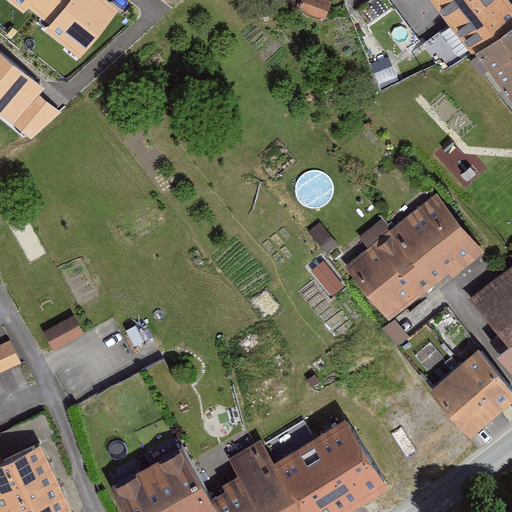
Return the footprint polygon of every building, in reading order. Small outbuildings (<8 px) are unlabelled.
[(8,0),(24,13),(28,8),(49,25),(46,30),(79,57),(118,9),(107,0),(8,0)] [(300,0),(296,15),(331,25),(338,2),(331,0),(300,0)] [(473,52),(511,23),(511,9),(505,0),(432,0),(453,28),(429,46),(448,71),(473,52)] [(511,23),(473,52),(511,100),(511,23)] [(43,90),(0,56),(0,114),(32,140),(61,111),(38,98),(43,90)] [(436,288),(484,251),(441,195),(393,231),(436,288)] [(388,324),(436,288),(393,231),(345,268),(388,324)] [(511,268),(472,300),(506,333),(494,343),(511,365),(511,268)] [(57,352),(85,336),(74,318),(46,333),(57,352)] [(0,378),(24,367),(11,340),(0,345),(0,378)] [(474,437),(511,405),(511,387),(480,350),(434,390),(474,437)] [(319,363),(335,390),(351,380),(335,354),(319,363)] [(0,462),(45,441),(55,435),(48,422),(45,415),(1,436),(0,436),(0,462)] [(350,420),(276,464),(306,511),(355,511),(392,491),(350,420)] [(306,511),(276,464),(263,440),(232,459),(243,477),(214,495),(221,511),(306,511)] [(0,493),(57,466),(45,441),(0,462),(0,493)] [(221,511),(214,495),(187,447),(116,488),(129,511),(221,511)] [(0,493),(0,511),(26,511),(69,492),(57,466),(0,493)] [(26,511),(78,511),(69,492),(26,511)]
